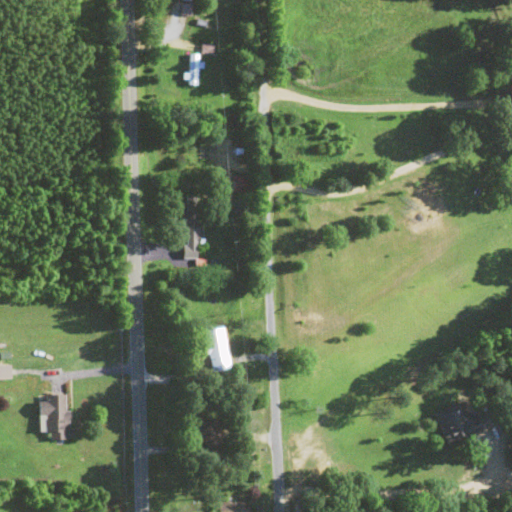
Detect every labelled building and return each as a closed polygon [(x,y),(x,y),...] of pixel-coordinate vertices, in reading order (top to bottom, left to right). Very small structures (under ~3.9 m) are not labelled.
[(249,177),(233,177),(233,194),(249,194),(249,177)] [(198,260),(200,198),(184,198),(183,229),(183,260),(198,260)] [(205,332),(211,375),(230,373),(224,329),(205,332)] [(40,396),(40,434),(68,434),(68,396),(40,396)] [(434,415),(447,446),(494,427),(488,411),(468,419),(462,404),(434,415)] [(199,418),(199,452),(219,452),(219,418),(199,418)] [(219,503),(218,511),(244,511),(245,503),(219,503)]
